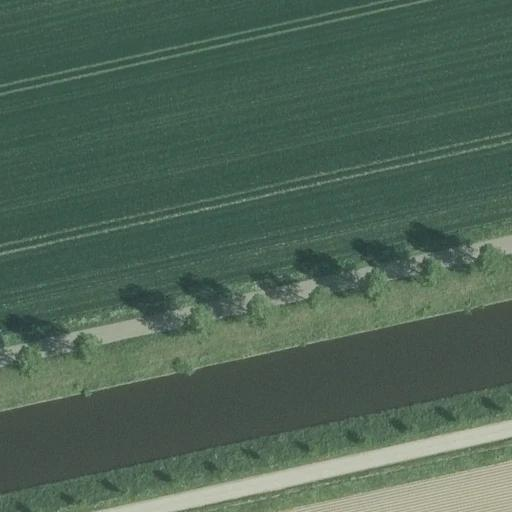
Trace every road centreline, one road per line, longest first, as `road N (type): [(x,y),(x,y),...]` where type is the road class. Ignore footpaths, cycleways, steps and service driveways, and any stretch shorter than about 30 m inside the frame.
road 1 (track): [(511,245),(0,357)]
road 2 (unclassified): [(145,511),(511,431)]
